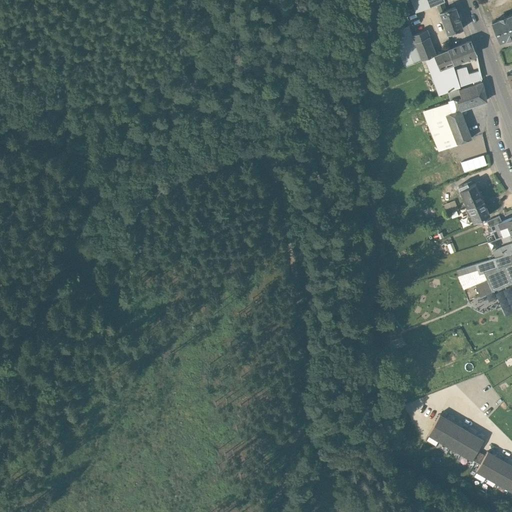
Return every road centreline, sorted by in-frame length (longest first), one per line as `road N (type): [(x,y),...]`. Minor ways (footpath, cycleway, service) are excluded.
road 1 (track): [(74,231),(81,258),(92,259),(182,177),(233,161),(268,167),(299,307),(297,438),(271,511)]
road 2 (track): [(201,0),(209,29),(131,108),(74,231)]
road 3 (secondary): [(467,0),(511,122)]
